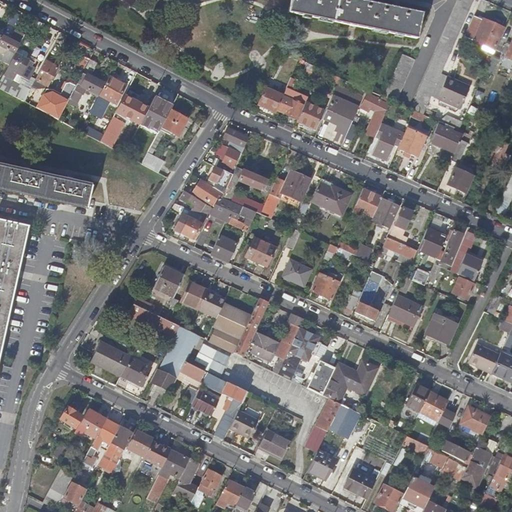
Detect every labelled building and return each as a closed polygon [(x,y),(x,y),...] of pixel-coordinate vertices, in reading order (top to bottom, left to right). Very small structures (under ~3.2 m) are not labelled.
[(289,0),(287,13),(415,40),(421,14),(398,9),(399,8),(391,6),(391,8),(361,2),(361,0),(360,0),(352,0),(353,0),(352,0),(289,0)] [(458,0),(411,110),(413,111),(423,116),(473,0),(458,0)] [(482,22),(472,18),(463,39),(492,51),(501,29),(485,22),(483,21),(482,22)] [(0,47),(14,55),(15,54),(18,49),(20,44),(24,37),(15,33),(12,39),(10,41),(5,38),(1,37),(0,39),(0,47)] [(505,53),(511,56),(511,37),(511,40),(507,39),(503,48),(507,50),(505,53)] [(37,58),(41,49),(35,46),(31,55),(37,58)] [(15,54),(23,59),(25,55),(25,53),(18,49),(15,54)] [(15,54),(3,76),(12,80),(15,75),(22,79),(24,75),(26,76),(32,64),(23,59),(15,54)] [(87,64),(86,66),(92,70),(98,58),(92,55),(87,64)] [(390,101),(395,104),(414,61),(402,56),(383,98),(390,101)] [(497,61),(490,58),(485,70),(484,72),(491,75),(497,61)] [(80,60),(73,73),(80,77),(82,74),(86,66),(87,64),(80,60)] [(45,62),(35,81),(47,87),(57,68),(45,62)] [(306,66),(303,73),(314,78),(317,71),(306,66)] [(98,96),(105,82),(97,78),(96,81),(82,74),(80,77),(74,90),(73,91),(78,94),(81,95),(84,88),(87,90),(86,93),(90,95),(91,92),(98,96)] [(126,92),(133,78),(128,75),(124,84),(124,85),(110,78),(100,97),(111,103),(116,94),(121,96),(124,90),(126,92)] [(2,78),(0,81),(0,90),(24,102),(29,92),(2,78)] [(456,85),(457,82),(446,78),(436,100),(460,110),(468,90),(456,85)] [(66,102),(67,102),(70,97),(73,91),(74,90),(65,86),(64,86),(63,86),(63,87),(57,97),(45,91),(36,109),(57,120),(64,108),(63,107),(66,102)] [(257,106),(275,114),(276,112),(283,97),(264,89),(257,106)] [(71,107),(78,94),(73,91),(70,97),(67,102),(66,105),(71,107)] [(374,137),(380,124),(384,116),(383,115),(389,102),(379,97),(377,102),(373,100),(374,99),(366,95),(360,109),(367,112),(368,109),(375,112),(377,113),(374,121),(371,119),(365,134),(374,138),(374,137)] [(139,105),(125,97),(116,114),(137,125),(142,115),(136,111),(139,105)] [(304,106),(283,97),(276,112),(297,121),(304,106)] [(332,98),(322,121),(330,124),(333,116),(339,118),(333,132),(336,133),(333,141),(335,142),(333,146),(340,148),(343,140),(350,125),(357,109),(332,98)] [(323,112),(305,103),(304,106),(297,121),(296,123),(315,131),(323,112)] [(170,111),(161,128),(178,137),(187,120),(170,111)] [(423,116),(413,111),(410,118),(422,123),(424,117),(423,116)] [(114,114),(107,128),(118,134),(125,120),(114,114)] [(444,125),(438,123),(429,144),(454,154),(458,145),(463,134),(458,132),(453,129),(451,133),(442,129),(444,125)] [(402,137),(403,135),(380,124),(374,137),(379,139),(375,148),(370,146),(367,153),(386,161),(393,145),(398,147),(402,137)] [(357,128),(350,125),(343,140),(351,143),(357,128)] [(425,138),(405,129),(405,131),(403,135),(402,137),(403,137),(397,150),(417,158),(425,138)] [(238,154),(241,155),(248,139),(227,130),(223,139),(236,145),(233,152),(238,154)] [(488,145),(486,150),(491,152),(487,161),(502,167),(506,158),(501,156),(506,146),(500,144),(501,141),(491,137),(488,145)] [(454,154),(450,162),(457,165),(465,148),(458,145),(454,154)] [(141,165),(157,174),(163,162),(151,156),(153,151),(150,149),(141,165)] [(238,154),(233,152),(228,149),(220,168),(223,169),(224,167),(231,170),(238,154)] [(21,172),(28,174),(31,161),(24,160),(21,172)] [(90,204),(91,201),(94,188),(90,187),(72,183),(65,182),(28,174),(21,172),(0,167),(0,190),(84,209),(85,209),(89,210),(90,204)] [(216,185),(222,171),(214,168),(208,182),(216,185)] [(222,198),(231,202),(235,194),(240,183),(247,186),(246,188),(251,191),(253,188),(261,191),(259,194),(268,198),(273,185),(235,168),(232,175),(227,187),(223,195),(222,198)] [(65,182),(72,183),(74,171),(68,169),(65,182)] [(471,178),(453,170),(446,186),(464,194),(471,178)] [(309,181),(290,172),(280,194),(299,203),(309,181)] [(203,194),(210,198),(214,191),(201,183),(195,193),(202,197),(203,194)] [(217,192),(223,195),(227,187),(221,184),(217,192)] [(319,184),(310,203),(341,216),(350,195),(331,187),(329,189),(319,184)] [(511,187),(507,185),(500,201),(508,205),(511,195),(511,187)] [(362,190),(354,207),(364,211),(363,214),(372,218),(373,216),(380,200),(380,199),(362,190)] [(216,202),(219,197),(220,195),(214,191),(210,198),(216,202)] [(198,201),(184,192),(180,200),(193,208),(198,201)] [(231,202),(255,213),(259,215),(263,206),(235,194),(231,202)] [(245,226),(249,227),(255,213),(231,202),(222,198),(219,197),(216,202),(213,210),(210,216),(225,223),(228,224),(230,219),(232,213),(248,219),(245,226)] [(384,201),(380,200),(373,216),(383,221),(386,215),(379,211),(384,201)] [(390,228),(394,221),(392,221),(398,208),(384,201),(379,211),(386,215),(383,221),(387,223),(386,226),(390,228)] [(260,215),(264,217),(267,218),(271,210),(264,207),(260,215)] [(403,231),(411,213),(402,209),(394,227),(403,231)] [(182,217),(175,232),(195,242),(202,226),(182,217)] [(0,349),(27,228),(0,221),(0,349)] [(292,230),(284,248),(291,251),(299,233),(298,232),(292,230)] [(448,231),(445,238),(439,252),(443,253),(452,232),(448,231)] [(435,237),(425,232),(417,250),(436,259),(439,252),(445,238),(436,234),(435,237)] [(439,252),(436,259),(433,265),(439,268),(446,271),(461,236),(452,232),(443,253),(439,252)] [(210,256),(227,264),(235,245),(218,237),(210,256)] [(416,252),(386,238),(382,247),(412,261),(416,252)] [(253,240),(244,258),(266,268),(274,249),(253,240)] [(372,249),(360,243),(359,247),(370,253),(372,249)] [(329,246),(326,251),(335,255),(338,249),(336,248),(329,246)] [(344,247),(342,251),(355,257),(357,252),(344,247)] [(357,252),(355,257),(366,262),(370,253),(359,247),(357,252)] [(359,300),(357,304),(358,304),(354,313),(373,321),(377,312),(369,309),(376,292),(375,292),(389,261),(378,256),(374,265),(359,300)] [(464,256),(456,275),(472,283),(481,263),(464,256)] [(302,288),(309,271),(289,262),(281,278),(302,288)] [(439,268),(433,265),(426,281),(432,284),(439,268)] [(152,289),(172,298),(182,277),(162,267),(152,289)] [(328,279),(319,275),(311,292),(330,301),(338,284),(334,282),(336,278),(330,275),(328,279)] [(411,282),(404,278),(399,291),(406,294),(411,282)] [(466,300),(473,286),(458,279),(451,294),(466,300)] [(179,302),(197,311),(206,291),(188,283),(179,302)] [(206,291),(197,311),(215,319),(222,304),(225,299),(206,291)] [(495,296),(487,312),(493,315),(501,300),(495,296)] [(346,310),(353,313),(357,304),(359,300),(352,297),(346,310)] [(396,297),(387,316),(412,327),(421,308),(396,297)] [(175,307),(177,302),(171,299),(169,304),(175,307)] [(511,299),(511,300),(502,321),(511,325),(511,299)] [(249,317),(232,354),(240,358),(266,304),(257,300),(249,317)] [(214,329),(208,342),(232,354),(249,317),(222,304),(215,319),(212,327),(214,329)] [(172,336),(177,327),(169,323),(154,316),(156,313),(151,311),(149,314),(139,309),(132,306),(128,315),(146,324),(147,324),(172,336)] [(278,358),(271,373),(277,376),(298,330),(302,321),(290,315),(286,323),(277,344),(255,334),(250,345),(252,346),(249,354),(259,358),(262,351),(272,355),(278,358)] [(434,316),(425,335),(448,345),(457,326),(434,316)] [(177,327),(172,336),(175,337),(157,372),(155,370),(149,383),(169,393),(179,373),(184,363),(193,346),(195,347),(199,338),(187,332),(177,327)] [(298,330),(277,376),(283,378),(288,366),(295,369),(300,359),(307,362),(317,339),(298,330)] [(91,363),(120,377),(129,358),(100,344),(91,363)] [(467,363),(490,375),(490,374),(498,356),(475,345),(467,363)] [(490,374),(511,384),(511,359),(499,354),(498,356),(490,374)] [(129,358),(120,377),(139,387),(143,379),(144,380),(145,378),(144,377),(149,368),(129,358)] [(306,389),(321,397),(333,369),(319,362),(306,389)] [(328,400),(338,405),(345,389),(363,397),(364,396),(376,370),(376,369),(360,362),(360,363),(356,372),(336,363),(333,369),(321,397),(328,400)] [(198,383),(203,372),(184,363),(179,373),(198,383)] [(236,378),(233,385),(246,390),(249,384),(236,378)] [(241,404),(246,393),(226,384),(221,394),(241,404)] [(428,393),(429,392),(415,384),(404,404),(418,412),(428,393)] [(212,412),(218,400),(198,390),(192,402),(212,412)] [(418,413),(435,422),(448,428),(455,414),(443,408),(446,402),(428,393),(418,412),(418,413)] [(65,408),(58,419),(74,429),(81,417),(74,413),(73,410),(68,408),(66,408),(65,408)] [(481,435),(489,418),(481,415),(467,409),(464,415),(463,415),(459,425),(481,435)] [(83,434),(94,440),(105,421),(87,410),(79,425),(86,429),(83,434)] [(257,421),(238,411),(229,430),(248,439),(257,421)] [(418,413),(416,417),(433,426),(435,422),(418,413)] [(343,414),(335,431),(349,437),(356,421),(343,414)] [(79,467),(76,472),(79,474),(82,469),(86,472),(86,471),(88,471),(89,469),(91,469),(95,462),(90,460),(95,451),(100,441),(108,446),(109,444),(118,428),(115,426),(116,423),(106,418),(105,421),(94,440),(90,448),(85,457),(81,464),(79,467)] [(118,428),(110,444),(117,448),(123,451),(131,435),(118,428)] [(214,438),(222,442),(227,433),(218,429),(214,438)] [(124,449),(143,458),(151,443),(152,440),(133,431),(131,435),(124,449)] [(281,459),(289,444),(274,436),(266,432),(257,448),(266,453),(266,452),(281,459)] [(461,480),(465,482),(473,486),(480,473),(482,474),(490,456),(498,441),(493,438),(488,436),(487,438),(481,435),(461,480)] [(426,447),(406,437),(401,446),(419,454),(418,457),(420,459),(423,454),(426,447)] [(466,466),(471,456),(461,451),(462,449),(458,447),(457,449),(452,447),(452,445),(446,442),(441,452),(464,463),(463,465),(466,466)] [(143,458),(141,462),(160,472),(169,452),(151,443),(143,458)] [(108,446),(104,454),(105,454),(112,458),(117,448),(110,444),(109,444),(108,446)] [(52,456),(59,459),(65,449),(59,445),(52,456)] [(102,475),(109,478),(123,451),(117,448),(112,458),(102,475)] [(398,454),(404,457),(406,452),(401,449),(398,454)] [(334,460),(316,451),(306,473),(324,481),(334,460)] [(160,472),(146,498),(155,503),(162,488),(168,478),(167,477),(169,473),(179,478),(188,461),(169,452),(160,472)] [(501,455),(496,452),(482,481),(488,484),(501,455)] [(112,458),(105,454),(96,472),(102,475),(112,458)] [(398,468),(404,457),(398,454),(393,465),(398,468)] [(511,462),(511,459),(502,455),(488,484),(493,486),(499,490),(502,484),(511,462)] [(440,472),(459,481),(465,469),(447,459),(444,465),(440,472)] [(179,478),(170,497),(188,506),(195,492),(186,488),(197,465),(188,461),(179,478)] [(511,476),(511,462),(502,484),(507,487),(511,476)] [(188,506),(187,508),(196,511),(205,495),(211,498),(221,478),(206,470),(195,492),(188,506)] [(344,488),(365,500),(374,482),(352,471),(344,488)] [(473,486),(477,488),(481,480),(479,479),(482,474),(480,473),(473,486)] [(64,489),(65,490),(68,480),(56,476),(49,498),(60,502),(64,489)] [(227,481),(215,505),(223,509),(225,504),(233,508),(243,489),(227,481)] [(476,492),(477,488),(473,486),(465,482),(464,486),(476,492)] [(84,491),(70,484),(61,502),(67,505),(69,502),(76,506),(84,491)] [(493,486),(488,484),(483,495),(488,497),(493,486)] [(382,486),(373,503),(389,511),(393,511),(401,496),(382,486)] [(231,511),(237,511),(239,511),(236,510),(236,509),(238,510),(239,508),(244,511),(252,494),(243,489),(233,508),(231,511)] [(420,511),(441,511),(425,503),(420,511)]
